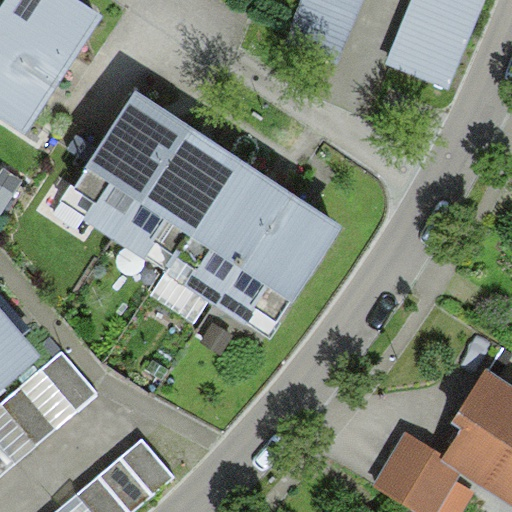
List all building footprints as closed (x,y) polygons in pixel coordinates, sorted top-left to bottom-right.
[(0,0),(0,37),(57,75),(91,23),(56,0),(0,0)] [(302,0),(287,35),(338,56),(361,0),(302,0)] [(412,0),(386,62),(438,83),(472,0),(412,0)] [(0,113),(22,128),(57,75),(0,37),(0,113)] [(118,231),(185,129),(130,94),(72,183),(100,201),(91,214),(118,231)] [(177,252),(235,161),(185,129),(118,231),(147,250),(155,238),(177,252)] [(221,298),(288,195),(235,161),(177,252),(199,266),(190,279),(221,298)] [(280,318),(339,228),(288,195),(221,298),(251,318),(259,304),(280,318)] [(0,304),(0,386),(35,356),(7,324),(17,315),(4,300),(0,304)] [(77,409),(98,392),(61,349),(41,367),(77,409)] [(442,441),(511,484),(511,375),(480,356),(455,397),(465,403),(442,441)] [(57,426),(77,409),(41,367),(20,384),(57,426)] [(0,401),(36,444),(57,426),(20,384),(0,401)] [(0,443),(16,461),(36,444),(0,401),(0,443)] [(371,468),(423,502),(449,462),(396,429),(371,468)] [(176,476),(143,436),(121,453),(155,494),(176,476)] [(0,474),(16,461),(0,443),(0,474)] [(155,494),(121,453),(100,471),(134,511),(155,494)] [(132,511),(134,511),(100,471),(79,488),(98,511),(132,511)] [(98,511),(79,488),(57,506),(62,511),(98,511)]
